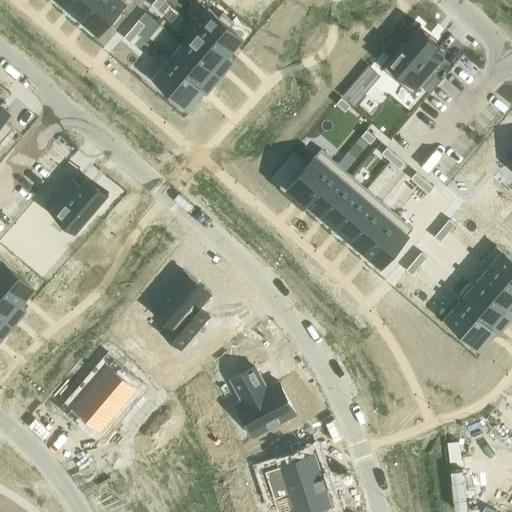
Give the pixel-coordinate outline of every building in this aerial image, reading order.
[(71,0),(67,5),(82,18),(96,0),(71,0)] [(121,0),(96,0),(82,18),(99,32),(109,21),(115,27),(125,15),(119,9),(124,2),(121,0)] [(164,0),(155,0),(152,5),(158,10),(165,1),(164,0)] [(208,8),(194,25),(227,53),(242,36),(231,27),(234,23),(222,12),(219,17),(208,8)] [(139,20),(132,29),(137,34),(145,25),(139,20)] [(197,29),(183,44),(213,70),(227,53),(194,25),(193,26),(197,29)] [(132,29),(124,37),(130,42),(137,34),(132,29)] [(418,29),(383,69),(413,94),(442,59),(432,50),(437,44),(418,29)] [(163,54),(162,55),(202,89),(203,88),(200,86),(213,70),(183,44),(170,60),(163,54)] [(162,55),(148,72),(188,106),(202,89),(162,55)] [(340,96),(335,102),(344,110),(349,104),(340,96)] [(0,104),(0,143),(14,127),(4,119),(9,113),(0,104)] [(366,130),(361,136),(370,144),(375,138),(366,130)] [(387,147),(382,153),(391,161),(396,155),(387,147)] [(320,148),(286,188),(303,203),(306,200),(338,163),(320,148)] [(396,155),(391,161),(399,168),(405,162),(396,155)] [(338,163),(306,200),(321,213),(352,176),(338,163)] [(75,172),(47,205),(76,230),(110,191),(90,174),(85,181),(75,172)] [(416,172),(411,178),(420,186),(425,180),(416,172)] [(352,176),(321,213),(335,225),(367,188),(352,176)] [(425,180),(420,186),(429,193),(434,187),(425,180)] [(367,188),(335,225),(350,238),(382,201),(367,188)] [(382,201),(350,238),(365,250),(396,213),(382,201)] [(396,213),(365,250),(381,264),(413,227),(396,213)] [(449,219),(442,228),(448,233),(455,224),(449,219)] [(442,228),(434,237),(440,242),(448,233),(442,228)] [(511,258),(496,245),(482,262),(511,287),(511,258)] [(421,252),(414,261),(420,266),(427,257),(421,252)] [(0,258),(0,257),(0,286),(19,303),(34,286),(0,258)] [(414,261),(406,269),(412,275),(420,266),(414,261)] [(472,281),(472,282),(505,310),(511,302),(511,287),(482,262),(481,263),(488,269),(476,284),(472,281)] [(184,271),(152,309),(168,323),(161,331),(182,348),(210,316),(209,315),(201,308),(199,307),(211,293),(184,271)] [(472,282),(458,298),(494,329),(492,326),(505,310),(472,282)] [(0,286),(0,315),(5,320),(19,303),(0,286)] [(461,301),(447,318),(479,346),(494,329),(458,298),(457,299),(461,301)] [(107,339),(94,356),(105,365),(118,348),(107,339)] [(109,365),(74,405),(102,429),(115,413),(126,422),(147,398),(109,365)] [(255,366),(232,379),(244,401),(237,404),(254,436),(296,413),(279,382),(266,388),(255,366)] [(189,431),(174,437),(181,452),(195,445),(189,431)] [(280,465),(264,470),(273,498),(289,493),(295,511),(307,511),(330,505),(313,453),(280,463),(280,465)] [(150,484),(122,497),(128,511),(170,511),(179,508),(166,479),(170,477),(164,464),(145,473),(150,484)]
